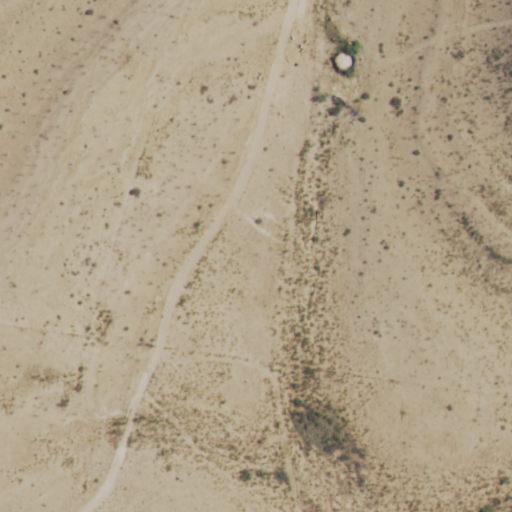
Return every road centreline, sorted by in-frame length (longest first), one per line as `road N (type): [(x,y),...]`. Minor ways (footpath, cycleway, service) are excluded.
road 1 (residential): [(79,511),(114,465),(165,299),(234,191),(289,0)]
road 2 (residential): [(252,511),(127,411)]
